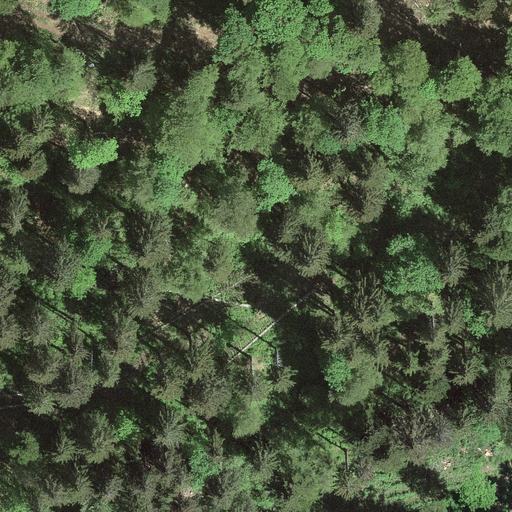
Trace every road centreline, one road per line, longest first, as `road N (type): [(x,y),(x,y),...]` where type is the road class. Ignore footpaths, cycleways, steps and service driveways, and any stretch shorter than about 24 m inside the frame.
road 1 (track): [(511,315),(329,301),(0,258)]
road 2 (track): [(511,31),(191,141)]
